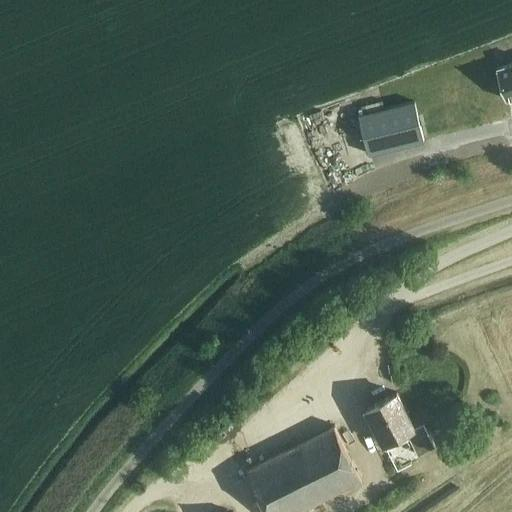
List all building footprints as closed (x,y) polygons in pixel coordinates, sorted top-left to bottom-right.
[(511,63),(496,68),(505,99),(511,96),(511,63)] [(414,101),(358,114),(367,153),(423,140),(414,101)] [(321,406),(329,401),(321,387),(312,391),(321,406)] [(406,430),(418,454),(435,445),(423,421),(414,426),(397,392),(366,408),(383,442),(406,430)] [(248,470),(269,511),(296,511),(362,479),(334,425),(248,470)]
